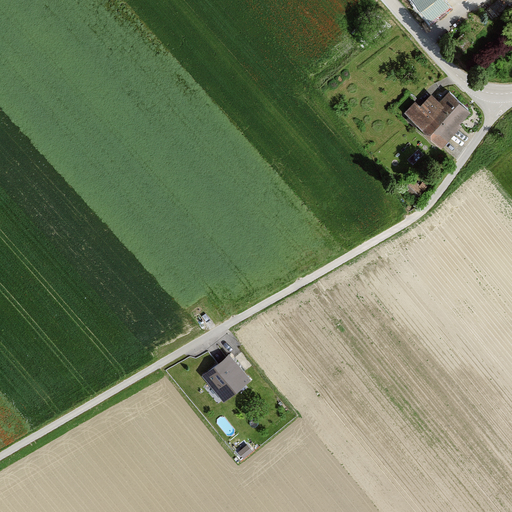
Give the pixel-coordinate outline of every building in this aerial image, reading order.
[(442,0),(413,0),(429,19),(447,5),(442,0)] [(511,0),(500,0),(491,8),(497,14),(511,0)] [(428,87),(407,110),(440,141),(469,110),(453,95),(445,103),(428,87)] [(413,178),(405,187),(416,197),(424,189),(413,178)] [(229,354),(204,374),(224,399),(249,379),(229,354)] [(246,443),(237,450),(242,457),(251,450),(246,443)]
